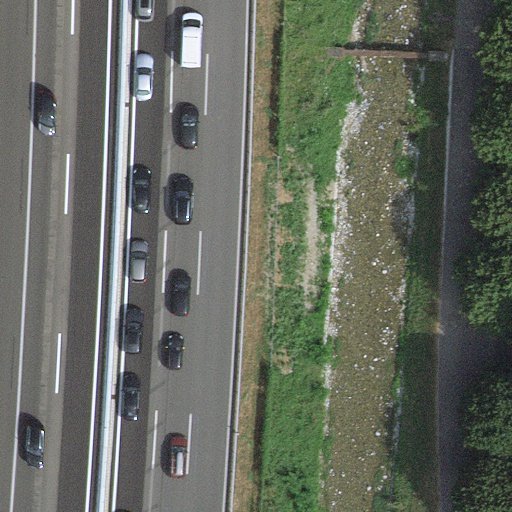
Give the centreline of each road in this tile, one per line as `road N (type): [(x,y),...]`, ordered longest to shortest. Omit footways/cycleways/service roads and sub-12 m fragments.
road 1 (motorway): [(60,0),(36,511)]
road 2 (motorway): [(160,511),(182,0)]
road 3 (unclassified): [(450,511),(468,0)]
